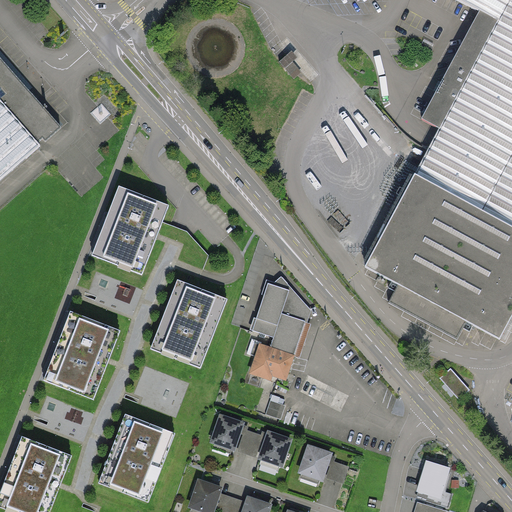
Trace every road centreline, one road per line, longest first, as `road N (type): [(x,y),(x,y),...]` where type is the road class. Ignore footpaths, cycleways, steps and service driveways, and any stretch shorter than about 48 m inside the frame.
road 1 (primary): [(433,412),(107,38)]
road 2 (residential): [(329,511),(213,472)]
